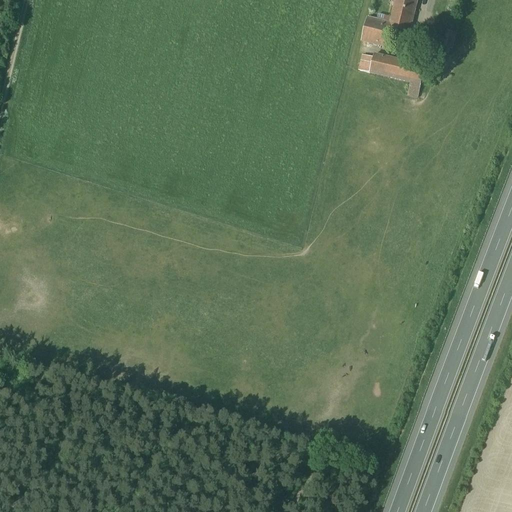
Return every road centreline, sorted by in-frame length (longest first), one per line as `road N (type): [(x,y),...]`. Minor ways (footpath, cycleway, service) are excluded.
road 1 (motorway): [(511,199),(391,511)]
road 2 (motorway): [(427,511),(511,293)]
road 3 (track): [(0,121),(27,0)]
